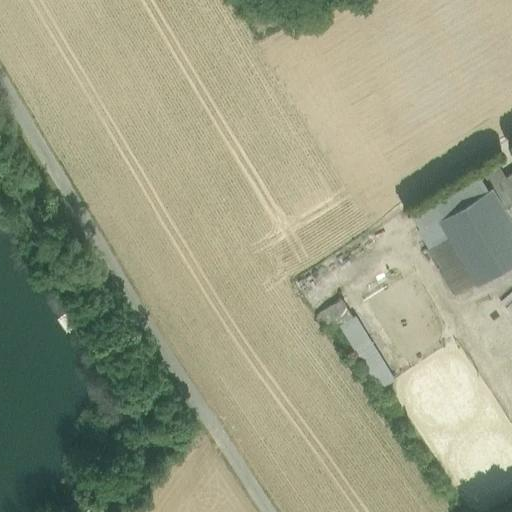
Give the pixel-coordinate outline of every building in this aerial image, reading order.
[(511,172),(491,184),(511,220),(511,172)] [(511,220),(491,184),(439,215),(449,233),(476,278),(477,281),(511,259),(511,220)] [(434,218),(404,236),(406,241),(437,223),(434,218)] [(441,231),(411,249),(414,253),(444,235),(441,231)] [(461,287),(476,278),(449,233),(427,247),(435,260),(443,255),(461,287)] [(454,291),(461,287),(443,255),(435,260),(454,291)] [(342,297),(326,307),(335,324),(352,314),(342,297)] [(359,318),(346,326),(380,382),(393,374),(359,318)]
